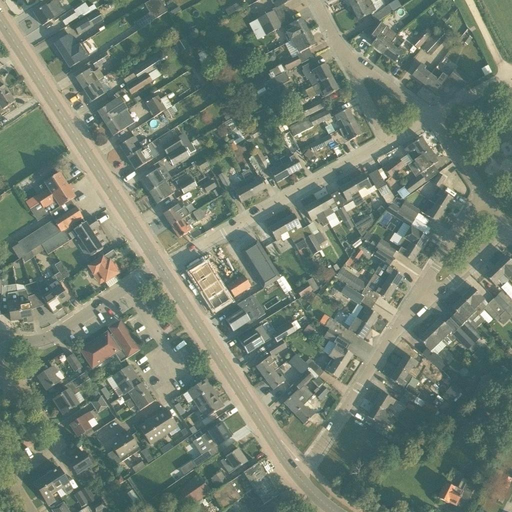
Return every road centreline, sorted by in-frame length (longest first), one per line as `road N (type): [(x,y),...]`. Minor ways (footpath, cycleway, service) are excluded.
road 1 (tertiary): [(158,269),(0,23)]
road 2 (residential): [(158,269),(383,142)]
road 3 (tertiary): [(298,478),(158,269)]
road 4 (residential): [(298,478),(415,302)]
road 5 (residential): [(129,288),(179,368),(166,376),(176,392),(107,435)]
road 6 (residential): [(23,511),(9,488),(12,475),(50,441),(18,390),(0,384)]
road 7 (residential): [(415,302),(447,286),(500,236),(482,194)]
road 8 (residential): [(1,341),(44,341),(129,288)]
road 9 (residential): [(415,302),(482,194)]
